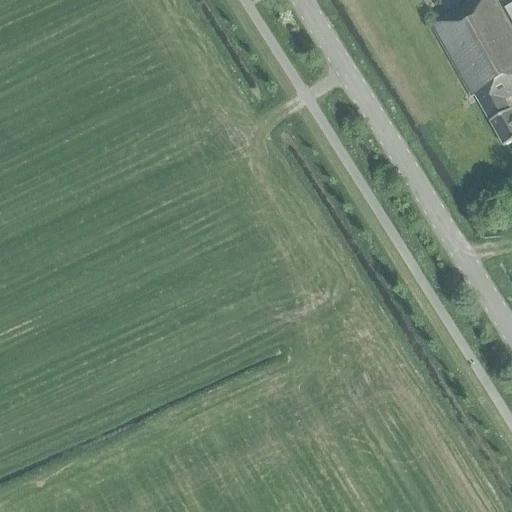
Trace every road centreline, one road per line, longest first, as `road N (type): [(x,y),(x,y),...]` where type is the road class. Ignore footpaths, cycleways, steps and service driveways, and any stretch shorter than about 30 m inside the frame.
road 1 (unknown): [(228,0),(511,449)]
road 2 (tertiary): [(511,334),(300,0)]
